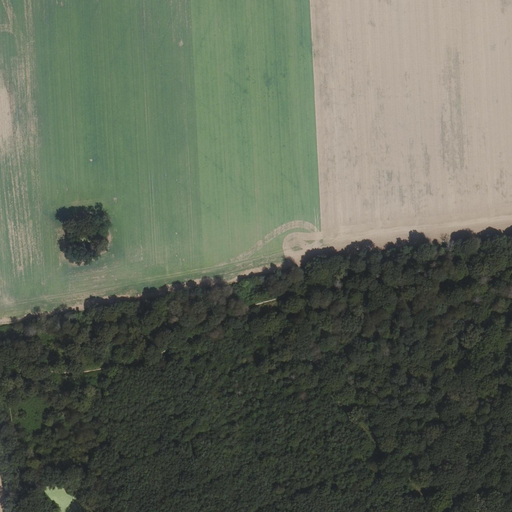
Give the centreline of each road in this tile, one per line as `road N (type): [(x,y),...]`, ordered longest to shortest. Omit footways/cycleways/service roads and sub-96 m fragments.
road 1 (track): [(511,233),(371,250),(14,323)]
road 2 (unknown): [(40,376),(169,352),(270,298),(394,285),(511,256)]
road 3 (track): [(30,511),(9,391),(40,376)]
